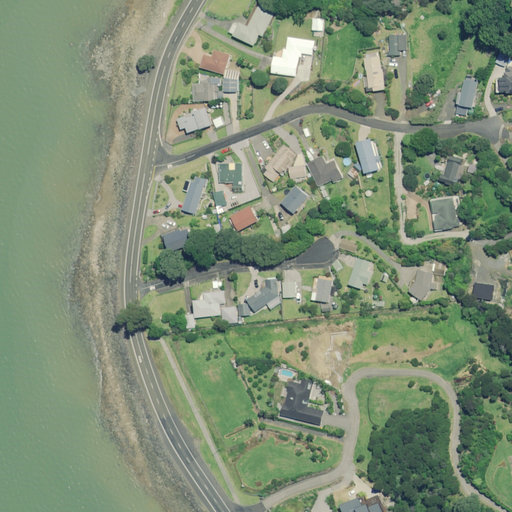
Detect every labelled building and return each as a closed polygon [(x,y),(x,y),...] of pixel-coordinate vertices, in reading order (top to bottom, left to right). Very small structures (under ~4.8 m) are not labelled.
[(241,22),(239,26),(235,24),(231,33),(239,37),(255,45),(260,34),(264,36),(275,12),(260,4),(249,26),(241,22)] [(325,19),(314,18),(313,30),(324,31),(325,19)] [(401,55),(400,34),(389,34),(390,55),(401,55)] [(315,41),(288,37),(287,49),(284,49),(283,57),(276,56),(274,73),(297,76),(299,57),(302,57),(303,53),(313,54),(314,50),(317,50),(317,46),(315,46),(315,41)] [(227,69),(231,54),(216,50),(214,57),(206,55),(203,68),(224,73),(224,92),(239,92),(239,69),(227,69)] [(509,56),(500,53),(496,62),(505,66),(509,56)] [(369,92),(375,91),(386,89),(386,86),(390,85),(386,65),(381,65),(380,56),(365,58),(369,79),(365,80),(366,87),(368,87),(369,92)] [(511,66),(510,66),(506,67),(507,72),(503,72),(504,78),(500,78),(501,92),(508,91),(508,93),(511,92),(511,66)] [(222,86),(222,77),(206,77),(207,74),(198,74),(198,84),(194,84),(193,100),(223,100),(223,91),(220,91),(220,86),(222,86)] [(478,81),(465,79),(461,105),(474,107),(478,81)] [(213,125),(208,107),(196,111),(198,115),(188,118),(187,116),(177,119),(180,129),(188,127),(190,132),(213,125)] [(384,169),(374,138),(359,143),(368,173),(384,169)] [(290,167),(289,165),(297,155),(285,144),(280,150),(282,151),(264,173),(274,182),(281,173),(283,175),(285,173),(287,180),(307,176),(305,165),(290,167)] [(449,155),(447,160),(443,159),(440,174),(444,175),(442,180),(453,183),(458,184),(459,180),(462,180),(466,166),(461,165),(463,158),(449,155)] [(342,191),(337,180),(344,177),(336,160),(328,164),(324,156),(309,164),(318,184),(325,198),(342,191)] [(243,163),(236,163),(236,170),(230,170),(230,164),(218,164),(219,182),(234,182),(235,191),(244,191),(243,163)] [(360,173),(355,167),(348,173),(354,179),(360,173)] [(209,181),(194,175),(182,209),(195,214),(202,197),(205,198),(207,193),(203,191),(205,185),(207,186),(209,181)] [(310,197),(297,185),(282,202),(295,214),(301,207),(304,208),(308,203),(306,201),(310,197)] [(228,205),(225,191),(215,193),(218,207),(228,205)] [(461,226),(460,216),(457,216),(454,197),(432,200),(436,229),(461,226)] [(260,220),(252,205),(231,217),(240,232),(260,220)] [(295,230),(291,223),(283,227),(286,234),(295,230)] [(222,232),(220,224),(214,225),(216,233),(222,232)] [(196,243),(190,228),(182,231),(181,229),(165,235),(172,252),(196,243)] [(359,244),(343,238),(340,246),(356,252),(359,244)] [(371,262),(357,257),(348,284),(362,288),(364,283),(368,284),(372,272),(368,270),(371,262)] [(343,266),(337,260),(332,264),(338,270),(343,266)] [(408,292),(413,296),(411,298),(418,304),(420,303),(432,290),(438,291),(439,283),(433,282),(434,275),(446,276),(447,264),(433,263),(433,271),(419,270),(419,281),(408,292)] [(390,276),(384,273),(380,279),(387,283),(390,276)] [(334,277),(320,275),(318,288),(316,288),(314,299),(330,302),(334,277)] [(258,313),(280,298),(279,278),(266,279),(267,286),(248,299),(258,313)] [(296,297),(295,281),(283,282),(284,298),(296,297)] [(194,301),(195,313),(185,314),(187,327),(196,326),(195,317),(223,315),(223,324),(238,322),(236,307),(221,308),(221,304),(226,303),(225,297),(225,291),(200,293),(201,300),(194,301)] [(251,315),(250,304),(239,304),(240,316),(251,315)] [(314,382),(303,379),(301,384),(290,381),(282,415),(321,425),(324,411),(308,407),(314,382)] [(359,496),(340,503),(343,511),(384,511),(380,502),(369,507),(368,504),(363,506),(359,496)]
